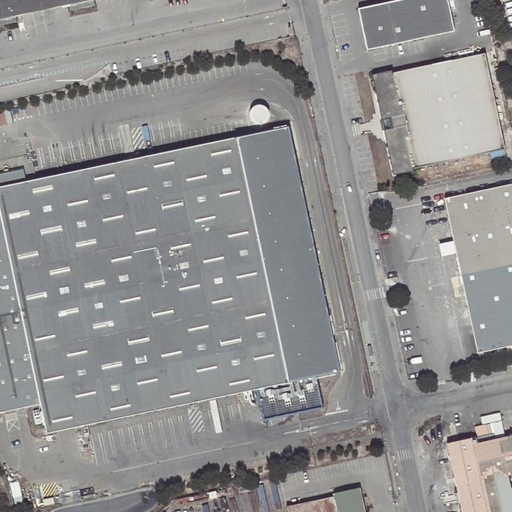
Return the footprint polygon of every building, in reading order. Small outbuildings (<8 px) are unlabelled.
[(0,0),(0,26),(18,23),(17,18),(70,7),(71,11),(96,6),(95,1),(100,0),(0,0)] [(447,0),(399,0),(358,9),(358,11),(362,11),(369,47),(366,48),(367,50),(454,32),(447,0)] [(362,11),(358,11),(366,48),(369,47),(362,11)] [(485,54),(441,63),(409,70),(393,73),(393,71),(373,75),(383,121),(381,122),(383,130),(385,130),(395,175),(414,171),(414,170),(506,150),(485,54)] [(252,120),(254,123),(258,124),(262,124),(266,122),(269,119),(270,115),(269,112),(268,108),(265,106),(261,105),(257,105),(254,107),(251,109),(250,113),(250,117),(252,120)] [(319,377),(343,372),(289,126),(36,180),(26,182),(0,188),(0,414),(21,410),(41,406),(48,435),(239,394),(258,390),(265,421),(298,414),(326,408),(319,377)] [(0,174),(0,188),(26,182),(23,170),(0,174)] [(511,185),(444,200),(454,243),(456,253),(477,354),(506,348),(511,346),(511,185)] [(456,253),(454,243),(440,246),(442,256),(456,253)] [(511,511),(511,494),(508,474),(511,472),(511,436),(494,440),(491,424),(475,428),(477,438),(448,444),(462,511),(511,511)] [(364,511),(359,489),(335,494),(336,498),(288,507),(288,511),(364,511)] [(44,501),(45,508),(55,505),(54,499),(44,501)]
